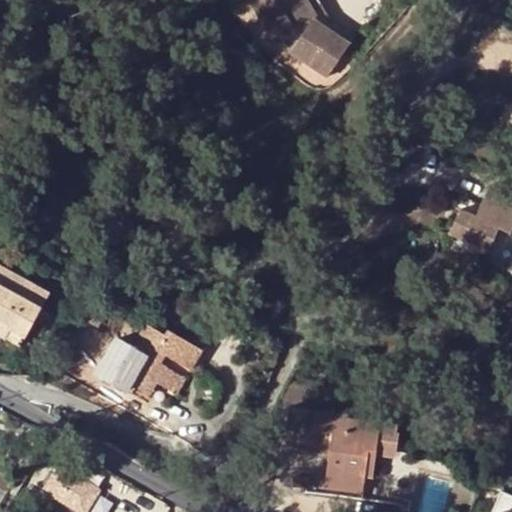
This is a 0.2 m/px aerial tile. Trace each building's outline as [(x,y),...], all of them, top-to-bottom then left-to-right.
[(272,33),(277,40),(283,36),(291,43),(295,34),(304,24),(303,22),(289,0),(241,0),(264,36),(272,33)] [(289,0),(303,22),(306,19),(321,30),(326,23),(323,19),(311,0),(289,0)] [(343,44),(321,30),(306,19),(303,22),(304,24),(295,34),(291,43),(286,53),(293,58),(315,73),(321,77),(343,44)] [(347,37),(326,23),(321,30),(343,44),(347,37)] [(283,36),(277,40),(284,52),(286,53),(291,43),(283,36)] [(461,206),(451,231),(492,249),(502,225),(511,228),(511,196),(490,186),(477,213),(461,206)] [(0,321),(12,329),(27,336),(50,292),(0,264),(0,321)] [(12,329),(0,321),(0,334),(7,338),(12,329)] [(182,339),(167,367),(186,379),(201,350),(182,339)] [(157,384),(167,367),(160,363),(119,341),(115,349),(122,352),(116,362),(116,364),(107,381),(125,392),(128,385),(134,389),(144,394),(151,381),(157,384)] [(178,395),(186,379),(167,367),(157,384),(178,395)] [(151,381),(144,394),(150,397),(157,384),(151,381)] [(128,385),(125,392),(130,394),(134,389),(128,385)] [(375,469),(380,430),(381,421),(348,417),(349,413),(288,406),(284,438),(331,445),(330,453),(326,488),(365,493),(366,477),(367,468),(375,469)] [(398,432),(398,423),(381,421),(380,430),(398,432)] [(331,445),(284,438),(284,443),(301,445),(300,449),(330,453),(331,445)] [(57,460),(40,490),(77,511),(86,511),(102,486),(57,460)] [(374,477),(375,469),(367,468),(366,477),(374,477)] [(309,487),(309,476),(294,475),(294,486),(309,487)]
